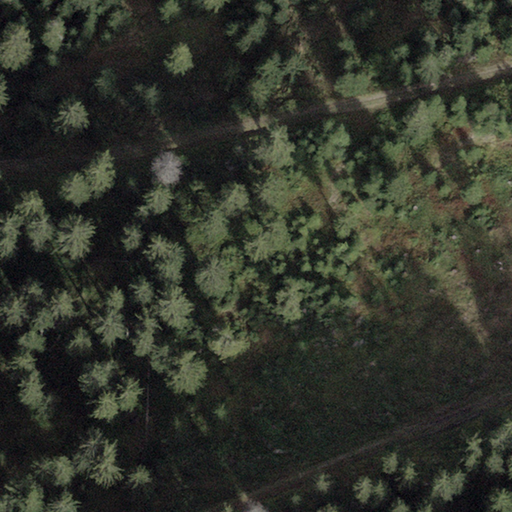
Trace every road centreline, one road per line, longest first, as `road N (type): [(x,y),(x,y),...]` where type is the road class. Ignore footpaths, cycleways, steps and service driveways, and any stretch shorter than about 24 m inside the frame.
road 1 (track): [(511,39),(0,178)]
road 2 (track): [(274,511),(511,409)]
